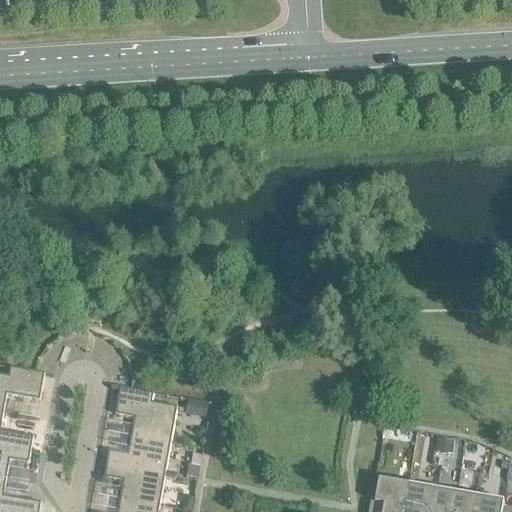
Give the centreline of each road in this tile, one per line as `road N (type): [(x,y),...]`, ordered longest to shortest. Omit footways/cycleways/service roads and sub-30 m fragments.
road 1 (secondary): [(0,77),(303,54)]
road 2 (secondary): [(303,54),(511,43)]
road 3 (residential): [(68,511),(47,481),(63,383),(80,376),(91,398)]
